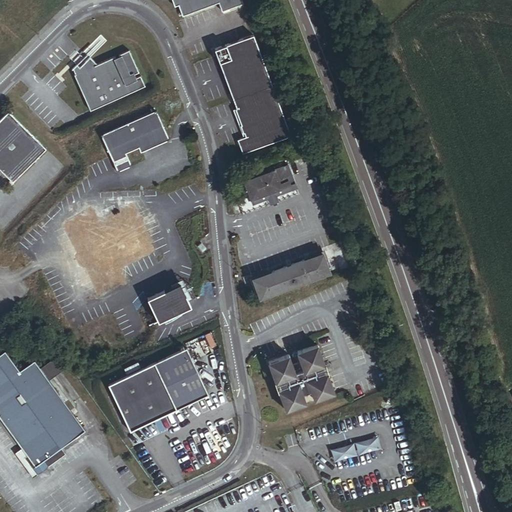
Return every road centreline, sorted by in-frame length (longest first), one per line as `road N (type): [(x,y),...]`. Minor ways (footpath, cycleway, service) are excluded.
road 1 (unclassified): [(0,90),(74,16),(123,4),(159,26),(203,122),(247,435),(214,478),(138,511)]
road 2 (primary): [(301,0),(393,240),(475,493)]
